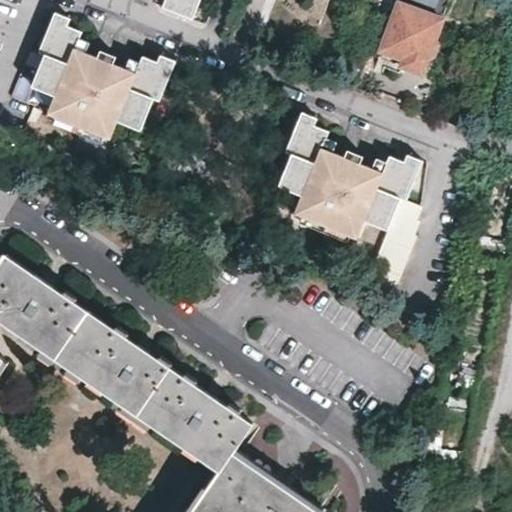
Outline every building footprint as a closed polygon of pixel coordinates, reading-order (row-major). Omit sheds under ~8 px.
[(170,0),(181,4),(178,10),(192,16),(197,0),(170,0)] [(324,10),(328,0),(297,0),(300,1),(303,3),(306,4),(324,10)] [(422,65),(441,13),(404,0),(395,0),(381,43),(405,51),(403,59),(422,65)] [(414,0),(436,9),(439,0),(414,0)] [(44,106),(50,90),(56,92),(49,110),(56,113),(65,116),(62,123),(77,129),(93,135),(96,129),(105,133),(111,135),(118,117),(142,127),(155,95),(160,83),(165,85),(177,57),(161,51),(159,58),(144,53),(141,59),(131,55),(126,65),(115,61),(106,57),(99,54),(87,49),(91,39),(81,35),(83,28),(69,22),(71,15),(56,9),(45,37),(50,39),(46,51),(33,83),(27,99),(35,102),(34,103),(44,106)] [(50,39),(45,37),(40,48),(46,51),(50,39)] [(110,50),(102,47),(99,54),(106,57),(115,61),(118,53),(110,50)] [(165,85),(160,83),(155,95),(160,97),(165,86),(165,85)] [(183,92),(165,86),(160,97),(159,103),(175,109),(177,106),(183,92)] [(333,137),(328,134),(330,128),(315,122),(318,114),(303,108),(292,135),(298,137),(292,151),(280,182),(303,192),(296,210),(303,212),(306,214),(310,215),(335,149),(339,139),(333,137)] [(65,116),(56,113),(53,119),(62,123),(65,116)] [(105,133),(96,129),(93,135),(102,139),(105,133)] [(292,151),(298,137),(292,135),(287,148),(292,151)] [(357,150),(349,146),(345,154),(361,160),(364,153),(357,150)] [(423,157),(408,151),(405,158),(390,152),(388,159),(377,154),(373,165),(361,160),(345,154),(335,149),(310,215),(307,222),(326,229),(341,235),(343,229),(351,232),(358,235),(365,217),(388,227),(363,289),(389,300),(417,232),(415,231),(420,218),(417,216),(422,203),(407,197),(401,195),(406,183),(412,186),(423,157)] [(407,197),(412,186),(406,183),(401,195),(407,197)] [(310,215),(306,214),(303,212),(300,219),(307,222),(310,215)] [(351,232),(343,229),(341,235),(349,239),(351,232)] [(0,360),(2,358),(0,356),(0,316),(220,467),(190,511),(313,511),(318,506),(234,450),(253,423),(6,255),(0,263),(0,360)]
